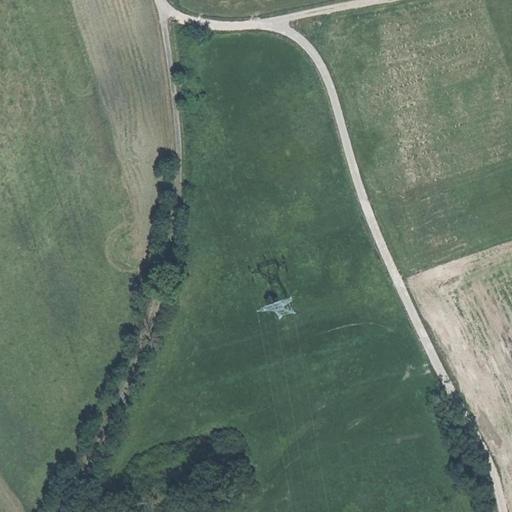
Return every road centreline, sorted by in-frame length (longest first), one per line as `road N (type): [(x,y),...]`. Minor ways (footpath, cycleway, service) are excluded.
road 1 (track): [(165,9),(220,25),(268,23),(303,38),(324,66),(364,203),(486,462),(501,511)]
road 2 (track): [(159,0),(178,208),(161,306),(64,511)]
